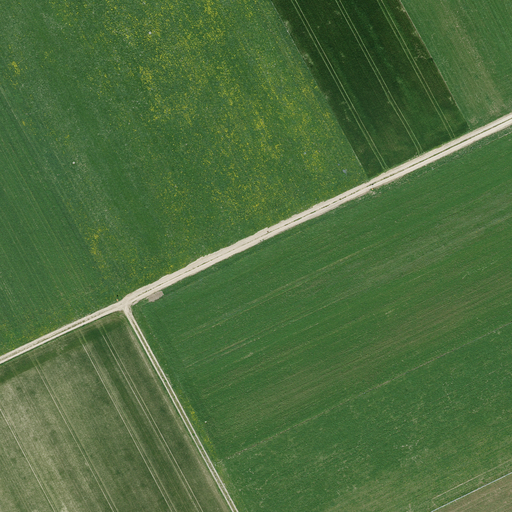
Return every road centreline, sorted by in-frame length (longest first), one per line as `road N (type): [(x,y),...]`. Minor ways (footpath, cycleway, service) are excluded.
road 1 (track): [(511,118),(0,360)]
road 2 (track): [(122,303),(235,511)]
